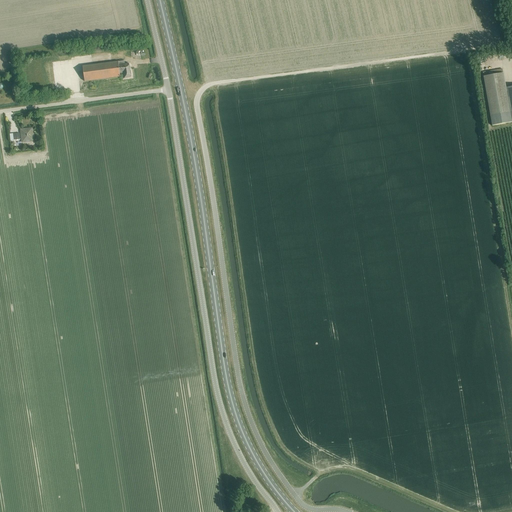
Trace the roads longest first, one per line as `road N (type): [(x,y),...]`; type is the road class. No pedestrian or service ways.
road 1 (primary): [(294,511),(236,417),(159,0)]
road 2 (unclassified): [(347,511),(300,503),(248,414),(199,93)]
road 3 (unclassified): [(278,511),(242,461),(220,406),(168,89)]
road 4 (track): [(199,93),(216,82),(461,50)]
road 5 (unclassified): [(0,111),(168,89)]
